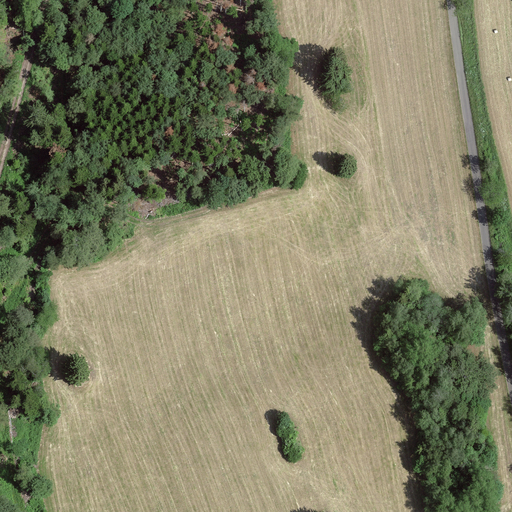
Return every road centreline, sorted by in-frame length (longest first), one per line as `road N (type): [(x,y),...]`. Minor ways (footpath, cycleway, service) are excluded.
road 1 (tertiary): [(511,384),(451,0)]
road 2 (track): [(0,179),(46,0)]
